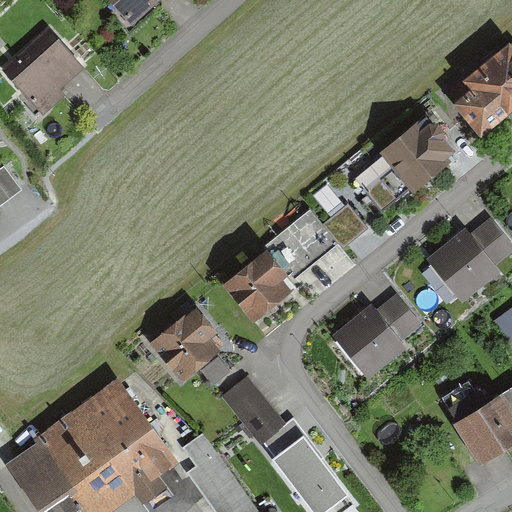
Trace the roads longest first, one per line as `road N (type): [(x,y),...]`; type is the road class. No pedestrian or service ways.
road 1 (residential): [(511,151),(296,335),(300,380),(395,511)]
road 2 (residential): [(233,0),(97,120)]
